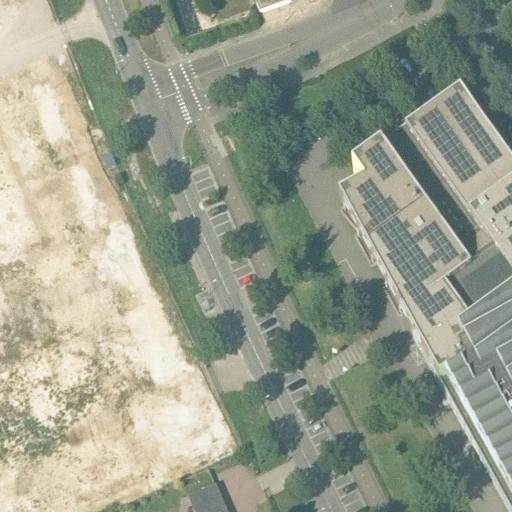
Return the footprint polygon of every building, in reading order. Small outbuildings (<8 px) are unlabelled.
[(254,0),(260,14),(291,3),(289,0),(254,0)] [(340,207),(411,337),(508,511),(511,511),(511,168),(509,165),(461,98),(354,176),(366,193),(340,207)] [(0,511),(89,511),(152,489),(119,398),(154,386),(104,248),(90,253),(34,99),(0,111),(0,511)] [(214,426),(193,435),(205,465),(226,457),(214,426)] [(225,511),(215,489),(188,501),(192,511),(225,511)]
